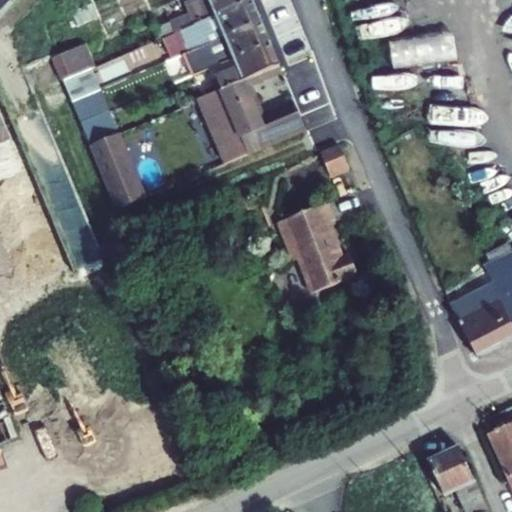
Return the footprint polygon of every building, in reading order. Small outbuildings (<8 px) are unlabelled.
[(251,0),(192,0),(184,4),(189,15),(170,23),(175,34),(183,31),(194,26),(252,2),(251,0)] [(194,26),(183,31),(192,52),(203,48),(261,23),(252,2),(194,26)] [(212,69),(270,45),(261,23),(203,48),(192,52),(167,63),(176,84),(207,71),(212,69)] [(205,92),(206,93),(208,97),(242,83),(280,67),(270,45),(212,69),(216,78),(211,80),(214,88),(205,92)] [(81,47),(53,59),(63,81),(90,70),(81,47)] [(207,71),(211,80),(216,78),(212,69),(207,71)] [(90,70),(63,81),(72,103),(99,91),(90,70)] [(226,165),(248,155),(249,156),(306,132),(300,117),(296,108),(259,123),(242,83),(208,97),(201,100),(199,101),(208,123),(226,165)] [(99,91),(72,103),(81,124),(108,113),(99,91)] [(108,113),(81,124),(90,147),(118,135),(108,113)] [(340,146),(321,154),(325,165),(345,156),(340,146)] [(345,156),(325,165),(330,177),(350,169),(345,156)] [(358,277),(350,256),(342,259),(328,223),(333,222),(327,205),(279,224),(285,240),(291,238),(300,260),(312,294),(358,277)] [(285,240),(294,263),(300,260),(291,238),(285,240)] [(493,285),(450,307),(477,359),(511,340),(511,240),(508,244),(486,256),(490,263),(499,282),(493,285)] [(483,266),(493,285),(499,282),(490,263),(483,266)] [(511,424),(489,434),(509,480),(511,478),(511,424)] [(487,511),(488,511),(459,448),(429,462),(444,496),(457,491),(466,511),(487,511)]
